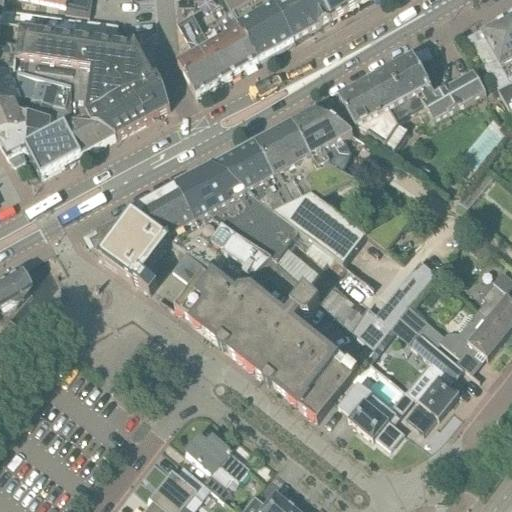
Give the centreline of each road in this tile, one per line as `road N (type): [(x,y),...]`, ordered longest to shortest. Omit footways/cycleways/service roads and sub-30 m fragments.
road 1 (primary): [(0,260),(240,131),(361,59),(370,44)]
road 2 (primary): [(370,44),(354,43),(0,230)]
road 3 (unclassified): [(212,366),(396,503)]
road 4 (unclassified): [(192,391),(349,511)]
road 5 (unclassified): [(396,503),(447,467),(511,385)]
road 6 (unclassified): [(97,511),(192,391)]
